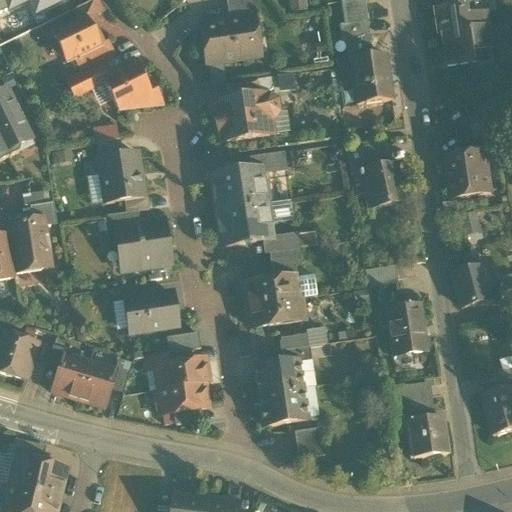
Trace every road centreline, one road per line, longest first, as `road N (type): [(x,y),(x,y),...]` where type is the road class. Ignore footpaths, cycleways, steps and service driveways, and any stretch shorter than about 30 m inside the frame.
road 1 (residential): [(471,501),(399,0)]
road 2 (residential): [(230,467),(234,419),(219,317),(197,286),(175,134),(188,94),(141,35)]
road 3 (residential): [(95,437),(230,467)]
road 4 (residential): [(230,467),(358,511)]
